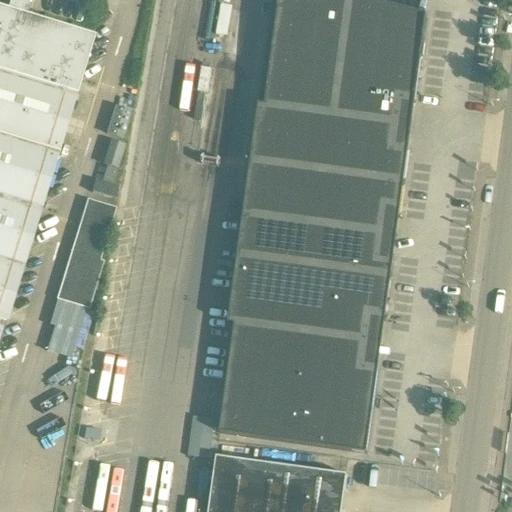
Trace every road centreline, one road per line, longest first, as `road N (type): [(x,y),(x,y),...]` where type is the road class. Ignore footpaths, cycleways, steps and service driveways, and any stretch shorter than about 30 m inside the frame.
road 1 (unknown): [(0,395),(132,0)]
road 2 (unclassified): [(467,511),(511,183)]
road 3 (unknown): [(255,0),(199,290)]
